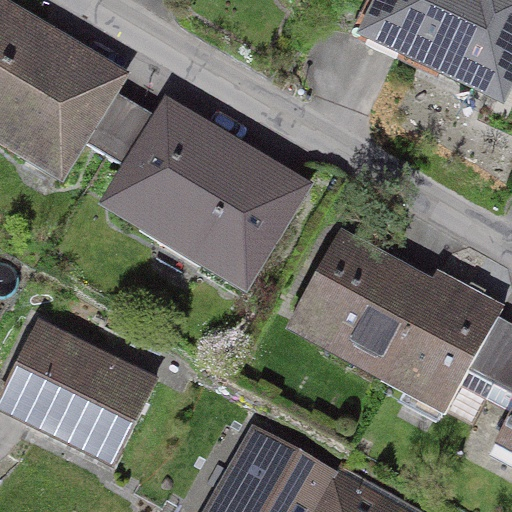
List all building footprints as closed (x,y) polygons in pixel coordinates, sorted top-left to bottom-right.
[(511,0),(386,0),(374,27),(445,61),(442,68),(497,94),(511,61),(511,0)] [(91,113),(121,131),(136,107),(106,89),(111,80),(0,13),(0,134),(57,169),(91,113)] [(165,124),(136,107),(121,131),(150,149),(116,206),(242,280),(295,191),(170,116),(165,124)] [(319,347),(383,380),(434,284),(340,233),(288,332),(319,347)] [(474,360),(499,374),(511,351),(511,327),(497,319),(502,310),(439,275),(434,284),(383,380),(445,414),(474,360)] [(48,417),(120,453),(153,385),(37,327),(0,401),(0,406),(43,428),(48,417)] [(511,351),(499,374),(511,380),(511,414),(497,442),(511,450),(511,351)] [(311,511),(329,480),(258,439),(216,511),(311,511)] [(385,511),(329,480),(311,511),(385,511)]
